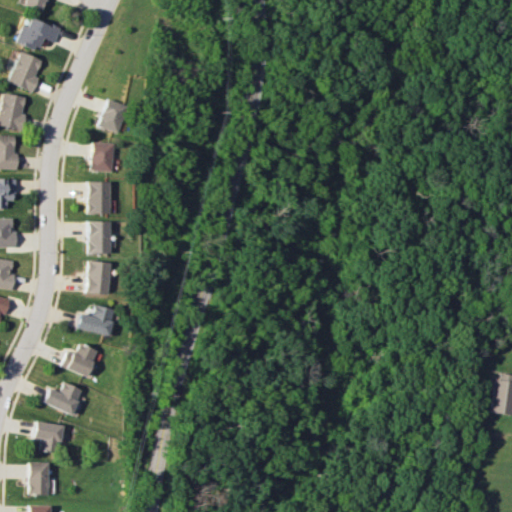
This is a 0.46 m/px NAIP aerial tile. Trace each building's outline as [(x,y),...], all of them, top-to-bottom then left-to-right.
[(19,0),(39,0),(36,10),(18,4),(19,0)] [(55,27),(49,42),(38,38),(34,47),(30,45),(28,49),(10,42),(17,24),(22,26),(25,17),(43,25),(44,22),(55,27)] [(15,51),(2,81),(27,92),(33,77),(29,75),(36,60),(15,51)] [(0,92),(0,126),(17,130),(20,114),(16,113),(19,97),(0,92)] [(101,98),(121,106),(112,133),(92,125),(99,106),(101,98)] [(0,135),(0,168),(11,169),(12,153),(8,153),(8,136),(0,135)] [(87,141),(108,143),(106,171),(85,170),(87,141)] [(0,178),(0,200),(7,200),(7,193),(10,193),(10,178),(0,178)] [(82,181),(104,181),(104,213),(82,213),(82,181)] [(0,217),(0,246),(11,246),(10,230),(4,230),(4,227),(7,227),(7,217),(0,217)] [(82,221),(104,221),(103,253),(82,253),(82,221)] [(0,258),(0,287),(7,289),(10,273),(3,272),(4,269),(7,269),(8,260),(0,258)] [(82,259),(104,261),(101,294),(79,292),(82,259)] [(71,328),(102,336),(106,321),(104,320),(107,308),(88,303),(85,315),(75,313),(71,328)] [(91,350),(86,360),(88,361),(80,377),(55,365),(63,349),(69,353),(74,342),(91,350)] [(510,377),(488,374),(483,413),(504,416),(510,377)] [(75,389),(71,400),(72,401),(66,416),(37,403),(44,388),(54,393),(59,382),(75,389)] [(31,421),(28,438),(36,439),(34,450),(52,453),(54,442),(55,442),(58,425),(31,421)] [(23,462),(43,462),(43,495),(22,495),(23,462)]
